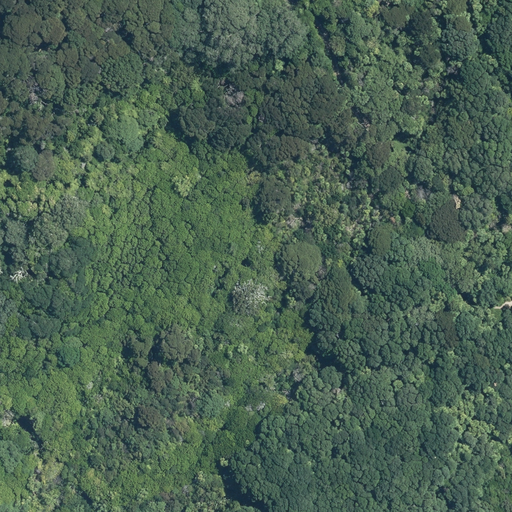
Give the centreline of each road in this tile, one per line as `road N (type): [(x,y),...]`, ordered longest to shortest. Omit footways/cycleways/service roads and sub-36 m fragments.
road 1 (track): [(301,0),(328,31),(350,88),(412,185),(450,279)]
road 2 (track): [(403,314),(434,274),(479,297),(511,297)]
